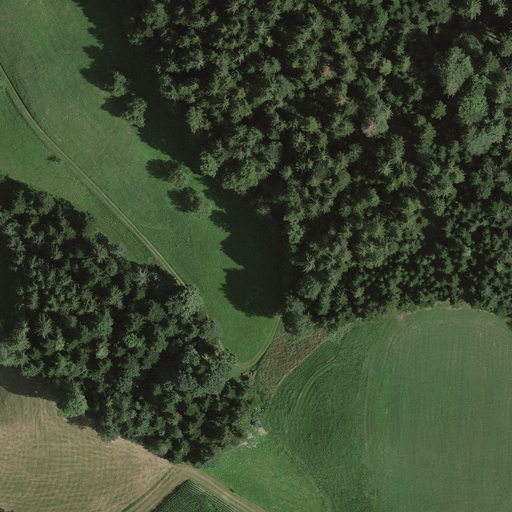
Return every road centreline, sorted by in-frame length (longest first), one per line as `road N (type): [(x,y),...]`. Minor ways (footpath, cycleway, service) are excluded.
road 1 (track): [(0,70),(34,125),(179,281),(230,362),(256,359),(281,301)]
road 2 (track): [(191,126),(165,91),(127,0)]
